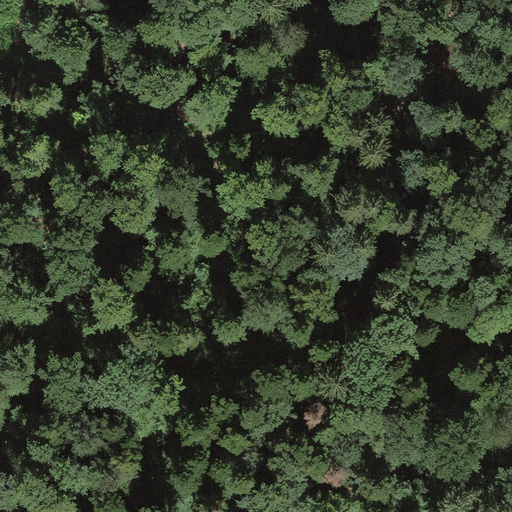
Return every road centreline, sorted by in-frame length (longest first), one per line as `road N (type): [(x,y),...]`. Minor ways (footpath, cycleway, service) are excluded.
road 1 (track): [(322,124),(199,192),(90,270),(53,312),(48,338),(104,361),(230,371),(411,354),(511,320)]
road 2 (track): [(0,163),(219,143),(479,97),(511,99)]
road 3 (track): [(0,119),(309,0)]
road 4 (track): [(255,511),(403,495)]
road 5 (track): [(492,0),(368,75)]
